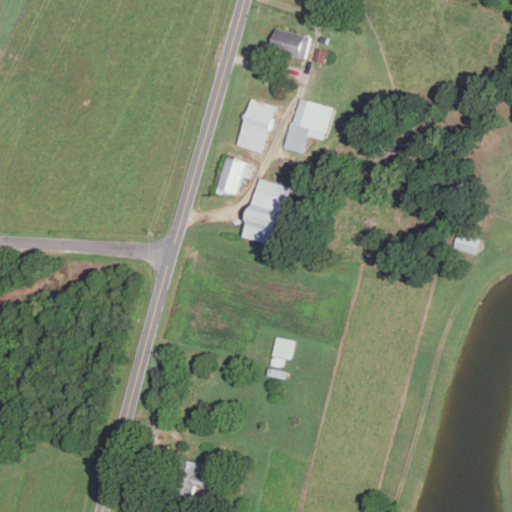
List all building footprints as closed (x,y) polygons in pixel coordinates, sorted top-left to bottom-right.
[(274,48),(309,54),(313,33),(278,27),(274,48)] [(337,105),(301,96),(288,147),(306,151),(311,133),(329,138),(337,105)] [(268,150),(278,103),(252,97),(242,145),(268,150)] [(253,176),(258,162),(231,154),(220,189),(240,195),(246,174),(253,176)] [(281,244),(295,185),(262,177),(248,236),(281,244)] [(287,356),(295,357),(297,337),(278,335),(275,364),(286,365),(287,356)]
